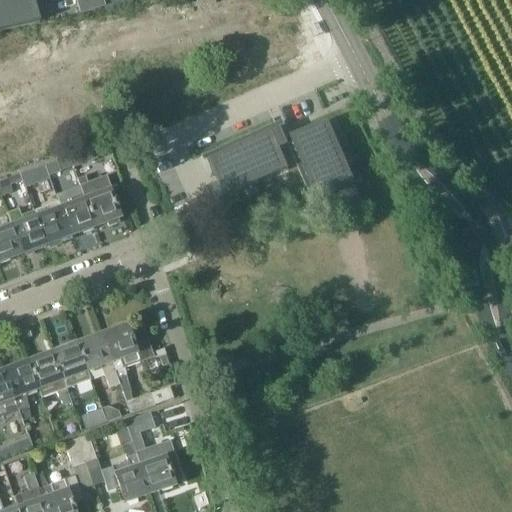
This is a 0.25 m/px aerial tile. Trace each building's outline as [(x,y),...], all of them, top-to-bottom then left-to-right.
[(32,0),(3,0),(0,1),(0,31),(39,23),(32,0)] [(75,0),(80,16),(104,9),(101,0),(75,0)] [(328,121),(290,137),(302,164),(318,203),(325,200),(340,194),(355,187),(357,186),(349,170),(328,121)] [(281,128),(207,160),(216,181),(223,196),(224,199),(289,170),(281,150),(289,146),(281,128)] [(73,169),(81,166),(98,160),(94,148),(69,157),(72,165),(73,169)] [(48,177),(61,172),(57,162),(44,166),(48,177)] [(49,180),(48,177),(44,166),(20,175),(25,189),(49,180)] [(81,166),(73,169),(86,200),(97,227),(120,218),(110,191),(94,197),(81,166)] [(0,195),(12,191),(8,180),(0,182),(0,195)] [(216,181),(204,187),(210,202),(223,196),(216,181)] [(355,187),(340,194),(345,206),(360,200),(355,187)] [(73,236),(97,227),(86,200),(62,209),(73,236)] [(73,236),(62,209),(37,218),(48,245),(49,244),(51,248),(61,244),(60,241),(73,236)] [(24,223),(20,211),(8,215),(12,227),(23,254),(48,245),(37,218),(24,223)] [(0,262),(23,254),(12,227),(0,231),(0,262)] [(102,336),(120,385),(130,415),(154,407),(154,406),(150,395),(132,402),(125,370),(126,370),(140,365),(140,363),(154,358),(155,360),(159,358),(162,367),(169,365),(165,356),(166,356),(164,350),(152,355),(152,354),(143,329),(129,334),(127,326),(102,336)] [(120,385),(102,336),(76,345),(87,373),(102,367),(110,389),(120,385)] [(63,381),(64,381),(87,373),(76,345),(53,353),(63,381)] [(39,390),(42,399),(57,394),(63,408),(71,405),(67,392),(63,381),(53,353),(52,354),(28,362),(39,390)] [(22,421),(30,419),(25,395),(39,390),(28,362),(4,371),(19,413),(22,421)] [(0,420),(19,413),(4,371),(0,372),(0,420)] [(120,419),(118,415),(107,409),(102,411),(106,424),(107,424),(120,419)] [(86,431),(106,424),(101,413),(81,419),(86,431)] [(125,423),(132,443),(149,494),(174,485),(164,457),(149,462),(146,454),(139,442),(137,434),(154,428),(148,414),(125,423)] [(96,461),(88,437),(88,436),(76,441),(84,465),(86,464),(96,461)] [(74,469),(84,465),(76,441),(64,445),(72,469),(74,469)] [(149,494),(132,443),(124,445),(127,463),(101,472),(108,491),(119,487),(124,503),(149,494)] [(19,511),(47,511),(40,490),(35,475),(25,478),(30,493),(15,499),(18,509),(19,511)] [(47,511),(74,511),(71,504),(83,500),(75,478),(48,487),(40,490),(47,511)]
